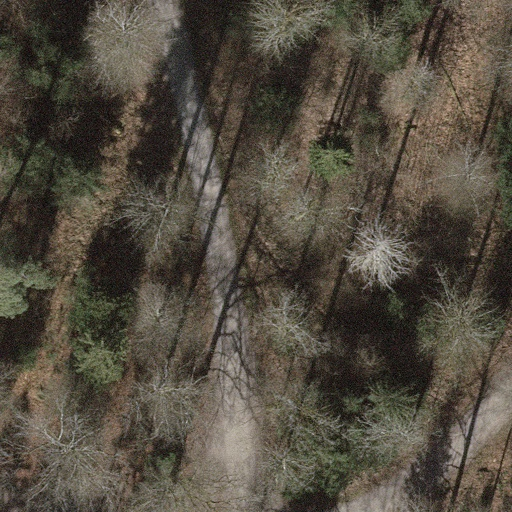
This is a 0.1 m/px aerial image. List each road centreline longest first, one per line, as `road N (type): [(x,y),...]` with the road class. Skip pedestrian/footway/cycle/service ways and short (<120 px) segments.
road 1 (track): [(159,0),(223,261),(252,511)]
road 2 (track): [(511,397),(382,511)]
